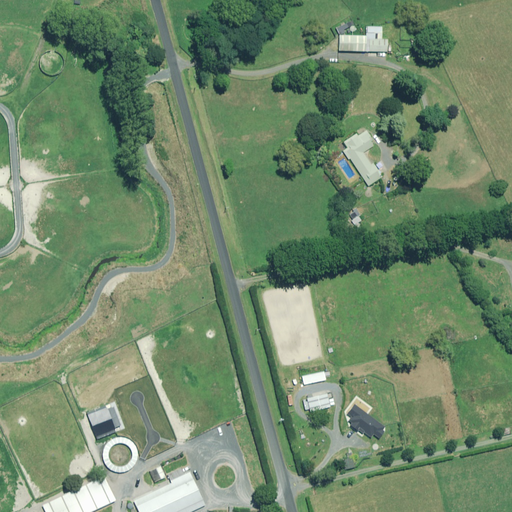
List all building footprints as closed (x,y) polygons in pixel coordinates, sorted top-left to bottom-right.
[(389,44),(389,40),(372,40),(372,36),(339,35),(339,51),(388,53),(388,51),(392,51),(392,44),(389,44)] [(374,145),(365,132),(358,137),(356,135),(344,143),(348,148),(343,151),(348,160),(350,159),(368,187),(382,178),(373,164),(371,165),(363,152),(374,145)] [(326,380),(324,372),(303,377),(304,385),(326,380)] [(330,407),(327,395),(303,401),(306,410),(310,409),(310,412),(330,407)] [(354,468),(352,458),(343,460),(345,470),(354,468)] [(157,467),(151,470),(156,481),(162,479),(157,467)] [(190,471),(133,498),(140,511),(174,511),(203,499),(190,471)] [(83,511),(117,497),(107,474),(45,502),(49,511),(83,511)]
